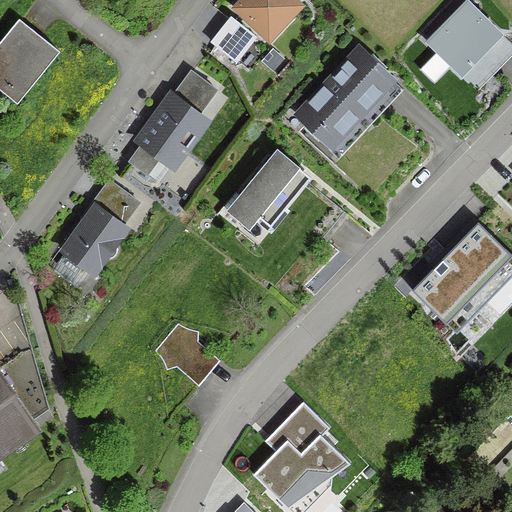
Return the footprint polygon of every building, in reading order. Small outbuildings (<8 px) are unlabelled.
[(304,12),(291,0),(247,0),(236,13),(272,47),(304,12)] [(457,73),(470,59),(474,60),(478,59),(481,56),(483,53),(484,50),(483,46),(496,32),(466,2),(426,43),(457,73)] [(239,65),(258,40),(230,19),(211,45),(239,65)] [(22,95),(56,52),(17,21),(0,42),(0,78),(6,83),(4,85),(11,91),(13,89),(22,95)] [(296,115),(329,146),(390,80),(357,49),(296,115)] [(171,167),(205,120),(170,95),(136,142),(171,167)] [(268,227),(305,181),(308,178),(275,150),(225,211),(243,225),(253,214),(268,227)] [(112,243),(123,228),(120,226),(137,203),(112,185),(62,252),(91,273),(102,257),(105,259),(108,259),(111,258),(114,255),(115,252),(115,249),(112,243)] [(510,261),(479,230),(416,293),(447,324),(510,261)] [(176,324),(153,352),(157,356),(160,360),(163,366),(165,371),(174,368),(192,383),(213,357),(196,342),(196,332),(186,330),(176,324)] [(0,454),(36,430),(30,421),(0,378),(0,454)] [(511,379),(496,396),(511,410),(511,379)] [(332,427),(304,401),(266,441),(277,452),(255,475),(289,507),(352,464),(323,436),(332,427)]
